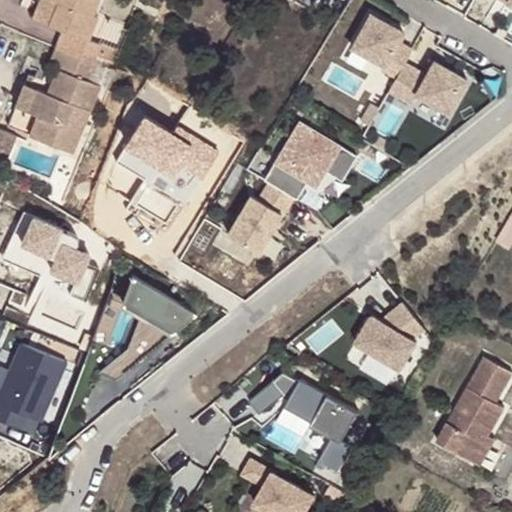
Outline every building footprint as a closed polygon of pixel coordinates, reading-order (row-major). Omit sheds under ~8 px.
[(49,1),(46,0),(39,0),(31,22),(48,28),(57,5),(49,2),(49,1)] [(49,0),(49,1),(49,2),(57,5),(48,28),(62,34),(54,51),(91,67),(94,59),(99,48),(98,48),(86,43),(96,20),(91,18),(98,0),(49,0)] [(403,34),(370,15),(352,48),(384,66),(381,70),(396,79),(388,93),(410,106),(416,96),(448,114),(466,81),(434,62),(426,77),(404,64),(412,51),(398,43),(403,34)] [(99,48),(94,59),(114,67),(114,66),(118,57),(128,34),(107,25),(98,48),(99,48)] [(91,67),(54,51),(47,70),(55,74),(48,90),(54,93),(51,100),(46,98),(35,93),(25,115),(36,120),(46,124),(38,144),(60,153),(64,141),(75,145),(98,91),(84,85),(91,67)] [(35,93),(23,89),(14,111),(25,115),(35,93)] [(48,90),(46,98),(51,100),(54,93),(48,90)] [(379,110),(369,104),(359,121),(369,127),(379,110)] [(28,140),(38,144),(46,124),(36,120),(28,140)] [(251,196),(226,233),(254,253),(279,215),(281,217),(293,198),(295,199),(305,182),(314,188),(324,171),(340,182),(356,158),(300,122),(263,179),(269,183),(258,200),(251,196)] [(0,134),(0,165),(4,167),(14,141),(0,134)] [(75,145),(64,141),(60,153),(70,157),(75,145)] [(21,212),(0,259),(9,264),(19,242),(25,245),(37,219),(21,212)] [(76,241),(73,236),(37,219),(25,245),(19,242),(9,264),(38,277),(37,281),(83,303),(98,271),(84,264),(88,255),(74,249),(76,241)] [(144,315),(155,286),(137,276),(126,304),(144,315)] [(200,313),(155,286),(144,315),(132,348),(104,370),(119,377),(200,313)] [(374,318),(358,344),(402,371),(418,345),(413,342),(427,331),(405,304),(392,315),(396,321),(389,327),(383,323),(374,318)] [(383,323),(389,327),(396,321),(392,315),(383,323)] [(64,362),(22,344),(0,393),(0,394),(3,395),(0,404),(0,420),(19,429),(25,414),(39,420),(64,362)] [(453,445),(503,362),(487,353),(439,437),(453,445)] [(491,431),(506,403),(498,399),(511,373),(511,367),(503,362),(453,445),(476,458),(491,431)] [(250,400),(262,414),(282,398),(286,395),(292,399),(290,403),(288,405),(316,420),(313,424),(335,436),(322,461),(342,472),(356,447),(345,440),(361,412),(303,379),(301,381),(286,372),(250,400)] [(482,461),(497,435),(491,431),(476,458),(482,461)] [(266,485),(275,470),(253,458),(244,473),(266,485)] [(305,511),(316,495),(275,470),(266,485),(256,502),(273,511),(305,511)]
